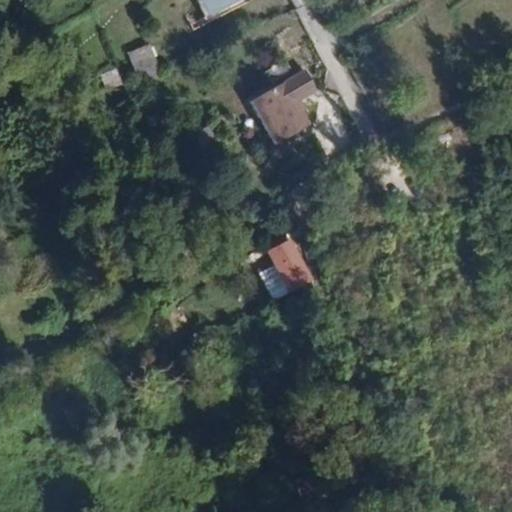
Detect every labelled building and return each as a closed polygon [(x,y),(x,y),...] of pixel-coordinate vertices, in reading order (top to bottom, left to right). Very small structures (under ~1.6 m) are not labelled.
[(189,0),(206,29),(246,7),(242,0),(237,0),(227,7),(222,0),(189,0)] [(136,76),(154,68),(145,49),(128,56),(136,76)] [(157,77),(154,68),(136,76),(139,84),(157,77)] [(103,89),(117,83),(111,70),(97,76),(103,89)] [(248,103),(272,146),(306,126),(293,103),(313,92),(301,71),(248,103)] [(210,136),(206,129),(195,137),(202,148),(207,144),(204,141),(210,136)] [(273,266),(289,291),(308,280),(304,270),(285,242),(265,254),(273,266)] [(289,291),(273,266),(257,276),(273,300),(289,291)] [(217,379),(229,372),(231,370),(219,351),(199,364),(212,383),(217,379)] [(233,377),(229,372),(217,379),(222,385),(233,377)] [(313,493),(305,475),(291,482),(300,499),(313,493)] [(328,511),(324,501),(316,503),(318,511),(328,511)]
